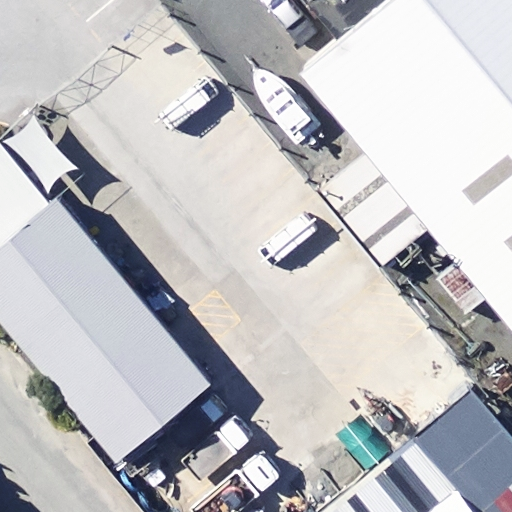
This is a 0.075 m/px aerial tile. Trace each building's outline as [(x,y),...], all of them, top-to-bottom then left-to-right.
[(405,0),(221,0),(296,90),(405,0)] [(511,0),(405,0),(296,90),(511,350),(511,0)] [(81,169),(39,118),(0,149),(0,308),(126,463),(218,387),(56,190),(81,169)] [(511,428),(480,392),(423,441),(478,504),(511,474),(511,428)] [(413,511),(384,475),(339,511),(413,511)]
